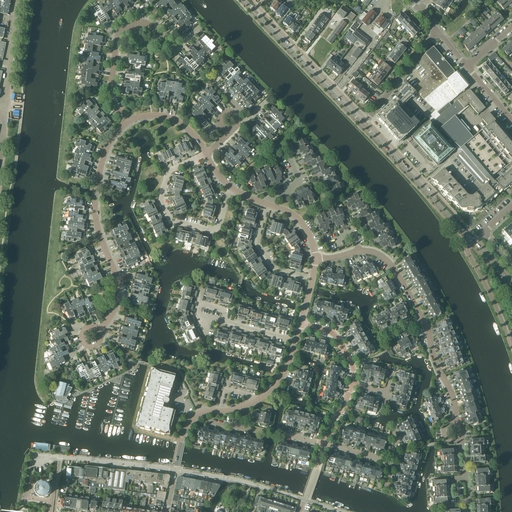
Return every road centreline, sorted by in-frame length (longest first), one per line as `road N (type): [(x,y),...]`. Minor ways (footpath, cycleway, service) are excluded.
road 1 (residential): [(99,330),(120,293),(97,224),(96,189),(102,161),(128,121)]
road 2 (residential): [(511,285),(362,124)]
road 3 (residential): [(231,190),(213,231),(169,217),(161,197),(168,173),(206,152)]
road 4 (residential): [(362,124),(243,0)]
road 5 (residential): [(304,500),(175,470)]
road 6 (residential): [(362,124),(437,30)]
